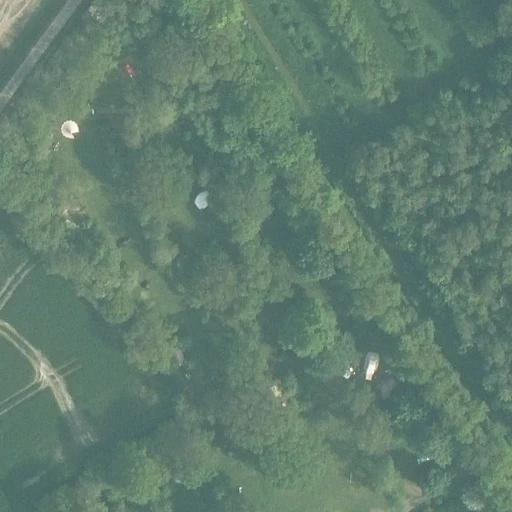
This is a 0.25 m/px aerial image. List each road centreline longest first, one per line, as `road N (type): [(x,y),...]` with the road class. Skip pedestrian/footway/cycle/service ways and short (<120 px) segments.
road 1 (unclassified): [(511,475),(188,0)]
road 2 (unclassified): [(0,104),(76,0)]
